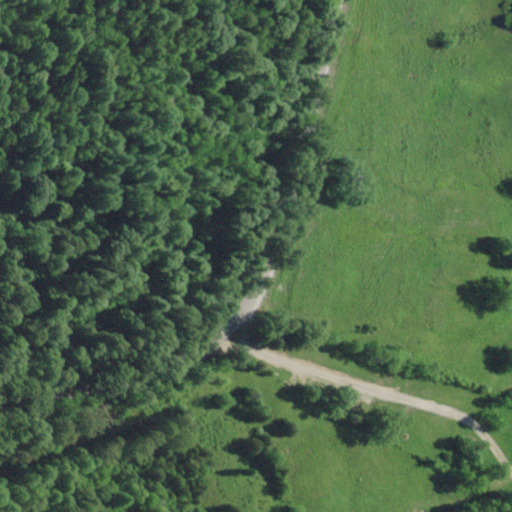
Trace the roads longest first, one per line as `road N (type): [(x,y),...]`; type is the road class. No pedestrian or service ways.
road 1 (residential): [(0,404),(163,372),(237,317),(265,275),(336,0)]
road 2 (residential): [(232,323),(252,346),(306,369),(472,422),(509,468)]
road 3 (residential): [(511,409),(492,376),(306,294),(245,305)]
